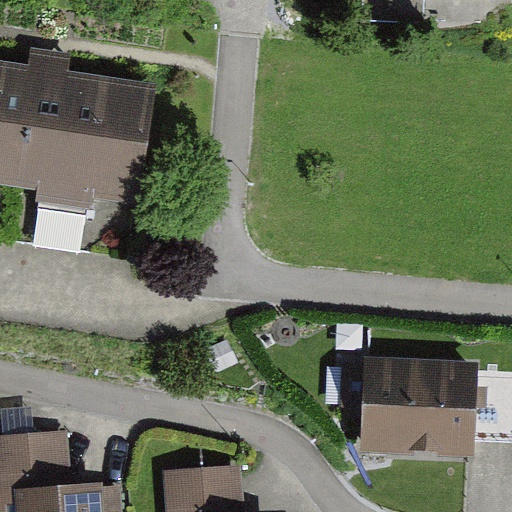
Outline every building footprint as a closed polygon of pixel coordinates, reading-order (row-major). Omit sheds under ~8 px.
[(427,0),(365,0),(365,23),(427,25),(427,0)] [(162,83),(0,60),(0,240),(130,258),(136,209),(144,210),(162,83)] [(366,361),(362,456),(475,460),(476,443),(479,372),(479,365),(366,361)] [(511,373),(479,372),(476,443),(511,444),(511,373)] [(106,511),(105,486),(74,488),(71,433),(0,437),(0,511),(106,511)] [(247,511),(244,468),(165,473),(167,511),(247,511)]
